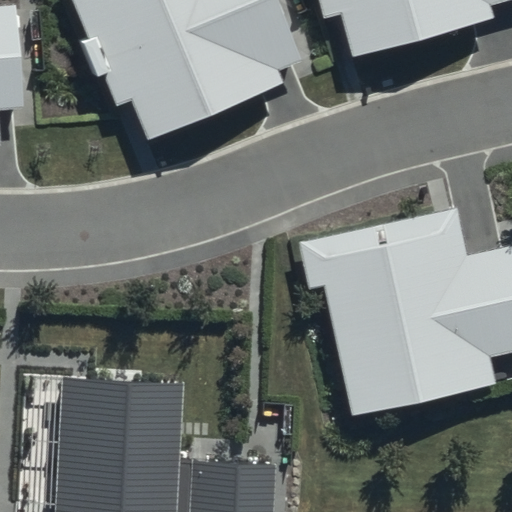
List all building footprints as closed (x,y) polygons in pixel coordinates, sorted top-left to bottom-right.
[(0,107),(20,105),(11,0),(0,1),(0,107)] [(125,88),(145,138),(281,84),(268,51),(292,42),(275,0),(72,0),(110,94),(125,88)] [(314,0),(319,16),(337,11),(347,50),(487,13),(484,1),(489,0),(314,0)] [(318,283),(346,413),(493,380),(488,356),(511,351),(511,257),(508,241),(464,251),(454,203),(294,238),(304,286),(318,283)] [(181,380),(58,373),(50,511),(271,511),(275,457),(178,452),(181,380)]
